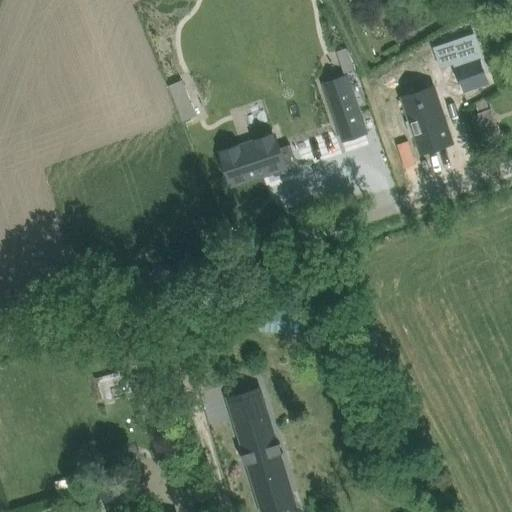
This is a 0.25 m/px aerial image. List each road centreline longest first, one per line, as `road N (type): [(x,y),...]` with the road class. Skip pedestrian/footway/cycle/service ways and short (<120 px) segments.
road 1 (unclassified): [(0,336),(511,162)]
road 2 (track): [(225,511),(150,285)]
